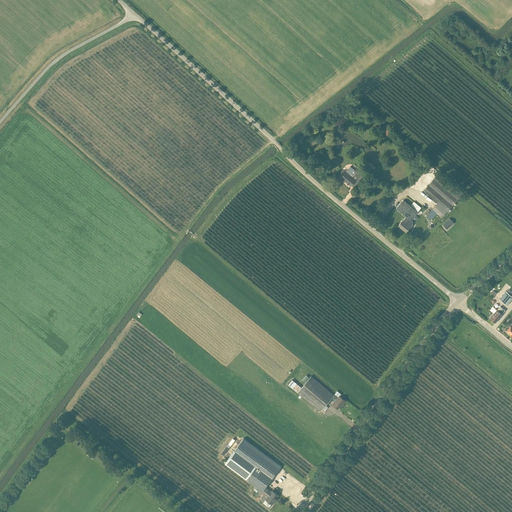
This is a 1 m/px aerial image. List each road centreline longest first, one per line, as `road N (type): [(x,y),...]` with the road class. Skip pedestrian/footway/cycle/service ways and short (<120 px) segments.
road 1 (unclassified): [(457,302),(132,15)]
road 2 (tertiary): [(299,511),(457,302)]
road 3 (unclassified): [(0,123),(59,57),(132,15)]
